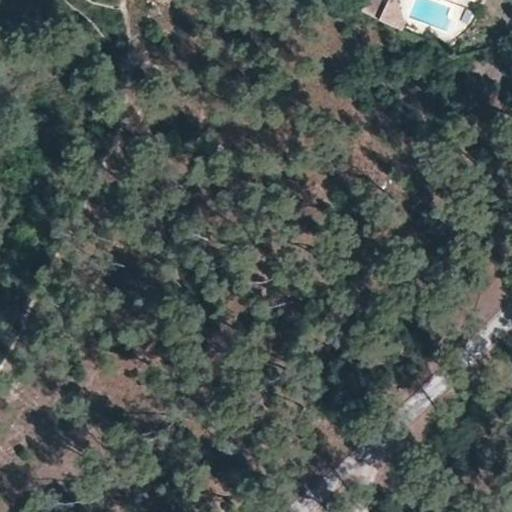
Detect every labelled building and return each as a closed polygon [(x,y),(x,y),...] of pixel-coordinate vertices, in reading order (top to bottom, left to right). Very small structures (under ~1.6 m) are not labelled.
[(393,0),(387,0),(379,16),(397,25),(407,7),(393,0)] [(425,0),(422,7),(439,16),(447,0),(425,0)] [(447,0),(439,16),(476,32),(481,20),(491,23),(501,0),(447,0)] [(501,0),(491,23),(499,28),(509,3),(501,0)] [(491,23),(481,20),(476,32),(485,37),(491,23)] [(384,27),(377,40),(391,50),(399,37),(384,27)]
